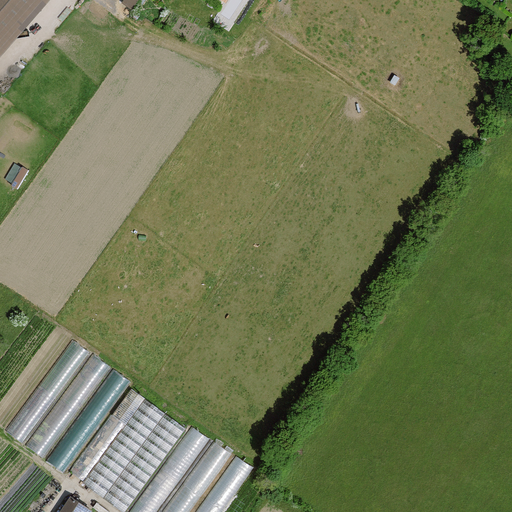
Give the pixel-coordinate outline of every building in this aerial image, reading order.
[(0,0),(0,54),(48,0),(0,0)] [(159,128),(150,146),(164,152),(173,134),(159,128)] [(9,429),(45,455),(110,364),(92,351),(93,350),(75,338),(9,429)] [(112,414),(126,424),(145,398),(131,388),(112,414)] [(126,424),(83,482),(103,497),(165,413),(145,398),(126,424)] [(165,413),(103,497),(122,511),(123,511),(186,428),(165,413)] [(187,511),(233,451),(217,439),(162,511),(187,511)] [(197,511),(221,511),(252,462),(234,452),(197,511)] [(72,500),(63,511),(89,511),(90,511),(72,500)]
